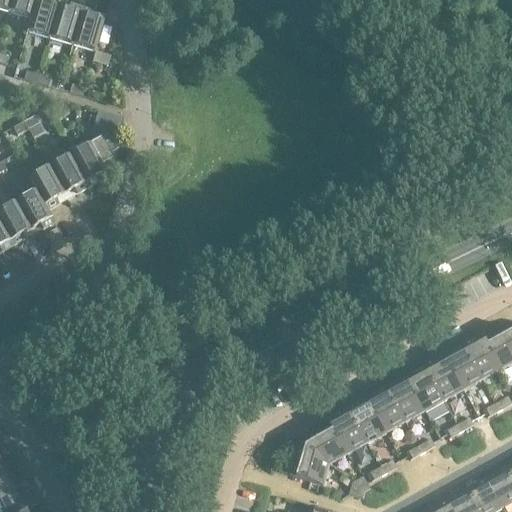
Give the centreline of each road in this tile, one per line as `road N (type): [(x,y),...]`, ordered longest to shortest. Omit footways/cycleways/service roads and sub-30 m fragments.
road 1 (tertiary): [(511,233),(218,372),(171,407)]
road 2 (residential): [(511,305),(251,436),(228,511)]
road 3 (residential): [(127,0),(143,147),(117,235)]
road 4 (residential): [(0,387),(61,511)]
road 5 (residential): [(0,299),(117,235)]
